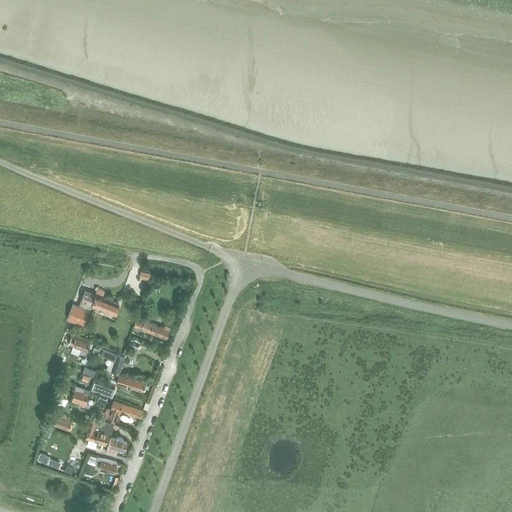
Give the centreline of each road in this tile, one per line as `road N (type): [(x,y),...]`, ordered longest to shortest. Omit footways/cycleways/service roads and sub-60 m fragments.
road 1 (residential): [(115,511),(202,283),(190,263),(134,259)]
road 2 (unclassified): [(511,325),(243,262)]
road 3 (unclassified): [(153,511),(243,262)]
